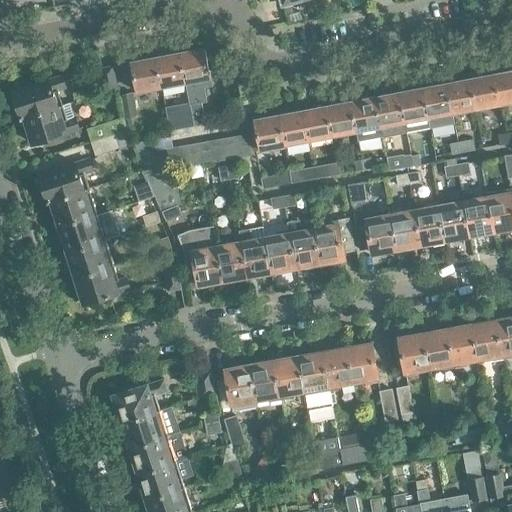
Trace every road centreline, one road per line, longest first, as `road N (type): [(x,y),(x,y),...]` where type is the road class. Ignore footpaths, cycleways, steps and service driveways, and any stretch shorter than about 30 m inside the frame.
road 1 (residential): [(51,351),(511,270)]
road 2 (residential): [(239,0),(264,61),(289,69),(503,23),(511,13)]
road 3 (residential): [(0,40),(209,0)]
road 4 (residential): [(51,351),(0,188)]
road 5 (residential): [(102,511),(51,351)]
